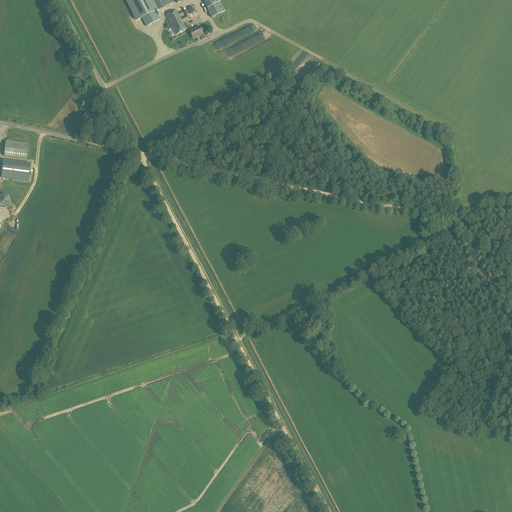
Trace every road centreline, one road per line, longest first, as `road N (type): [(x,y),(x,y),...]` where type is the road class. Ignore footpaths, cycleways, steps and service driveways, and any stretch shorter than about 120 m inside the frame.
road 1 (track): [(139,154),(326,511)]
road 2 (track): [(511,210),(401,206),(139,154)]
road 3 (unclassified): [(0,123),(139,154),(58,0)]
road 4 (track): [(235,339),(475,209)]
